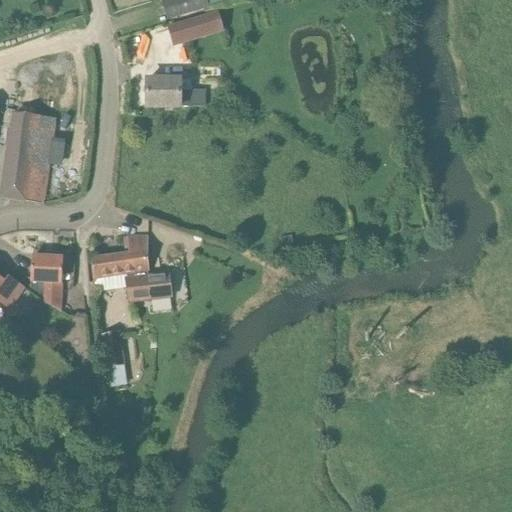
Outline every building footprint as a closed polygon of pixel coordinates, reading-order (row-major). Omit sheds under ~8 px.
[(208,7),(205,0),(168,0),(165,1),(170,19),(208,7)] [(175,45),(220,31),(215,16),(170,29),(175,45)] [(147,81),(147,109),(179,108),(207,108),(207,91),(178,91),(178,82),(147,81)] [(59,89),(39,87),(20,84),(15,120),(14,119),(2,200),(43,205),(59,89)] [(52,160),(66,161),(68,137),(54,136),(52,160)] [(92,261),(95,280),(126,276),(130,302),(172,294),(168,275),(148,278),(148,272),(147,239),(128,238),(121,239),(124,256),(92,261)] [(30,294),(60,313),(63,260),(32,258),(30,294)] [(0,279),(0,300),(9,308),(23,289),(8,278),(4,283),(0,279)] [(101,340),(105,368),(122,365),(118,338),(101,340)] [(0,365),(0,405),(7,414),(29,398),(1,365),(0,365)]
